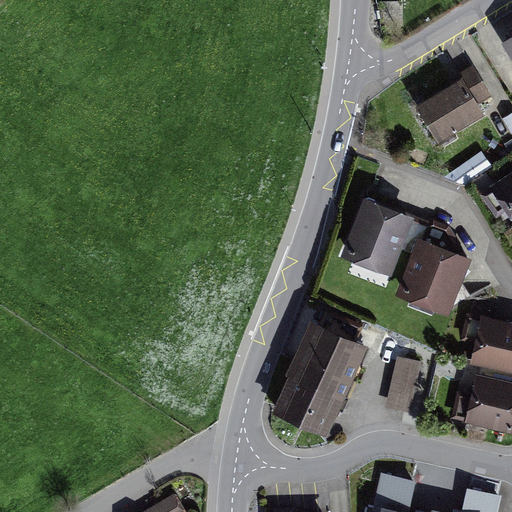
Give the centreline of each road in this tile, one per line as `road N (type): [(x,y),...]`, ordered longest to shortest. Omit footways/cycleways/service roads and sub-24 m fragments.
road 1 (unclassified): [(235,458),(322,193),(348,62)]
road 2 (residential): [(235,458),(310,469),(400,445),(511,471)]
road 3 (residential): [(348,62),(405,55),(496,0)]
road 4 (residential): [(235,458),(195,457),(102,511)]
